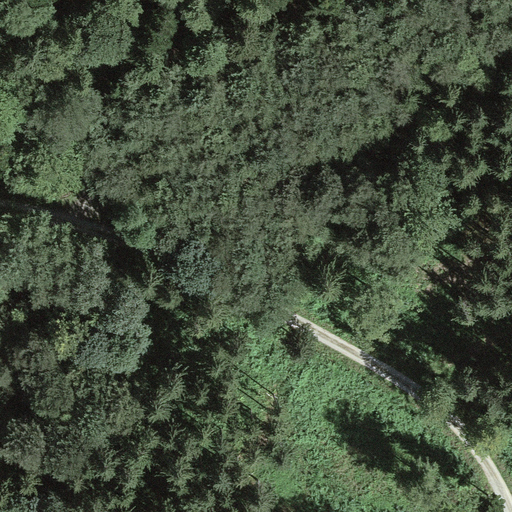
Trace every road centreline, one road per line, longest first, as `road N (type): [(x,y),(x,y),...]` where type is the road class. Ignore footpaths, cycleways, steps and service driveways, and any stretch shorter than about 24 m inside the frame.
road 1 (track): [(508,511),(464,436),(367,349),(145,235),(0,209)]
road 2 (track): [(145,235),(0,53)]
